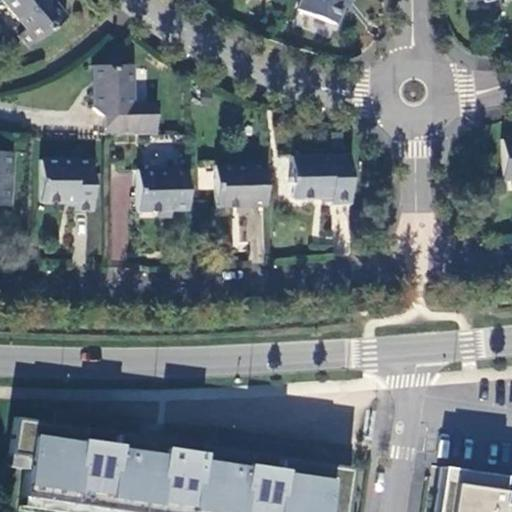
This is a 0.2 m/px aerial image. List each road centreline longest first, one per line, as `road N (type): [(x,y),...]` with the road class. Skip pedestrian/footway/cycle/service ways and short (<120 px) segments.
road 1 (residential): [(0,286),(212,285),(419,264)]
road 2 (primary): [(407,350),(166,365),(0,364)]
road 3 (residential): [(383,95),(271,75),(144,0)]
road 4 (residential): [(407,350),(409,404),(393,511)]
road 5 (residential): [(413,120),(419,264)]
